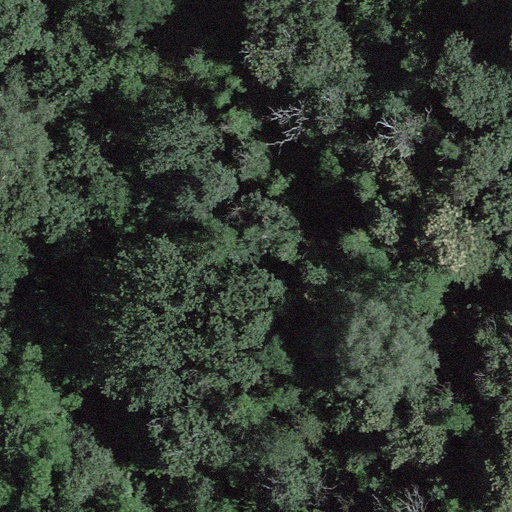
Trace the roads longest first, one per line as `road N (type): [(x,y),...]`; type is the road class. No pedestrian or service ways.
road 1 (track): [(265,0),(329,244),(429,511)]
road 2 (track): [(197,511),(0,280)]
